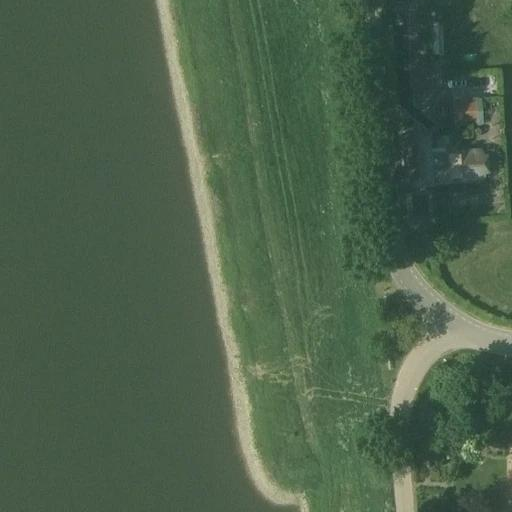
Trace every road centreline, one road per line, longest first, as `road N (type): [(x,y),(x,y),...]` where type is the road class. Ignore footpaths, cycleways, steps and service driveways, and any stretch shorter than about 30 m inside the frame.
road 1 (tertiary): [(451,324),(399,272),(384,229),(368,0)]
road 2 (unclassified): [(404,511),(399,400),(408,372),(451,324)]
